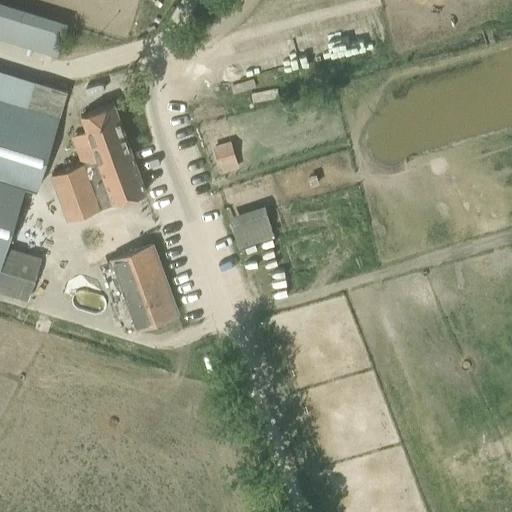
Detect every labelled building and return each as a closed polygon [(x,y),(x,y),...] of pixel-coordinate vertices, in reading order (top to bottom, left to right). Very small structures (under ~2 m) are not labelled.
[(0,0),(0,36),(58,54),(68,19),(0,0)] [(207,83),(249,72),(241,44),(199,55),(207,83)] [(0,288),(7,291),(24,296),(30,275),(13,270),(20,247),(7,243),(25,184),(36,188),(68,89),(36,79),(29,101),(0,92),(0,288)] [(87,130),(72,135),(81,162),(56,171),(72,216),(97,207),(113,202),(145,191),(114,102),(81,114),(87,130)] [(230,139),(211,145),(219,172),(239,166),(230,139)] [(264,204),(229,215),(238,245),(273,234),(264,204)] [(285,248),(292,269),(333,255),(326,235),(285,248)] [(135,326),(177,311),(152,243),(110,259),(135,326)]
